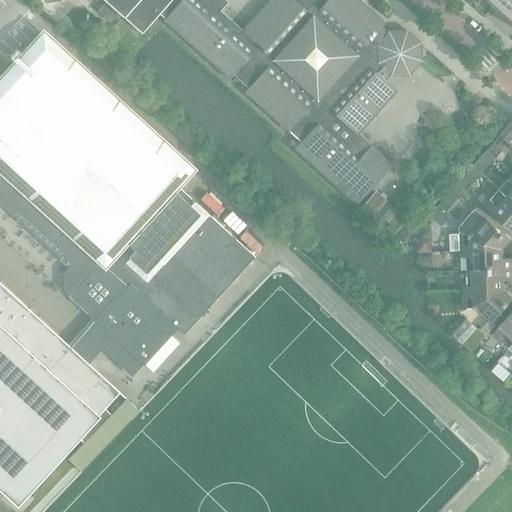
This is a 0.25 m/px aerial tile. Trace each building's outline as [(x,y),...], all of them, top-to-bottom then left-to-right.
[(267,0),(241,30),(220,10),(228,2),(225,0),(104,0),(107,1),(119,13),(142,33),(159,13),(165,18),(163,20),(229,79),(233,74),(247,88),(243,92),(287,132),(288,131),(300,141),(293,149),(355,204),(393,163),(359,133),(396,91),(384,80),(388,75),(409,74),(420,61),(420,43),(406,31),(387,32),(381,27),(385,23),(360,0),(267,0)] [(511,0),(483,0),(492,7),(498,0),(511,12),(508,16),(511,19),(511,0)] [(107,1),(97,12),(110,23),(119,13),(107,1)] [(0,205),(3,208),(70,269),(64,275),(64,289),(70,295),(68,297),(92,319),(81,332),(68,345),(89,364),(101,350),(130,377),(142,365),(143,366),(177,330),(186,339),(258,261),(254,258),(248,252),(236,240),(231,236),(195,204),(173,183),(186,170),(43,39),(0,86),(0,205)] [(511,123),(499,138),(506,145),(511,138),(511,123)] [(493,145),(487,151),(495,158),(501,152),(493,145)] [(495,158),(487,151),(473,166),(482,174),(495,158)] [(511,175),(509,179),(511,181),(511,183),(503,193),(511,201),(511,175)] [(453,190),(438,207),(446,213),(460,197),(453,190)] [(375,191),(362,206),(372,216),(385,201),(386,200),(375,191)] [(511,201),(503,193),(494,204),(490,200),(485,205),(511,229),(511,201)] [(385,201),(372,216),(384,226),(397,211),(395,209),(385,201)] [(460,234),(451,234),(452,252),(461,251),(503,249),(511,239),(476,208),(459,227),(460,234)] [(397,211),(384,226),(394,234),(403,223),(407,219),(397,211)] [(394,234),(393,235),(402,243),(412,231),(403,223),(394,234)] [(432,239),(418,239),(418,247),(418,253),(432,252),(432,239)] [(461,258),(467,258),(468,272),(511,269),(511,258),(503,259),(503,249),(461,251),(461,258)] [(432,252),(418,253),(418,261),(427,261),(432,261),(432,252)] [(469,286),(463,286),(464,292),(506,290),(505,280),(511,279),(511,269),(468,272),(469,286)] [(0,498),(12,509),(77,438),(84,444),(111,415),(107,412),(122,396),(123,395),(89,364),(68,345),(0,283),(0,498)] [(465,310),(479,309),(494,322),(511,301),(511,295),(506,290),(464,292),(465,310)] [(511,313),(493,334),(498,339),(502,335),(511,344),(511,313)] [(467,319),(453,335),(463,344),(477,328),(467,319)] [(477,328),(463,344),(472,351),(480,342),(485,336),(480,331),(477,328)] [(480,342),(472,351),(478,357),(486,348),(480,342)]
